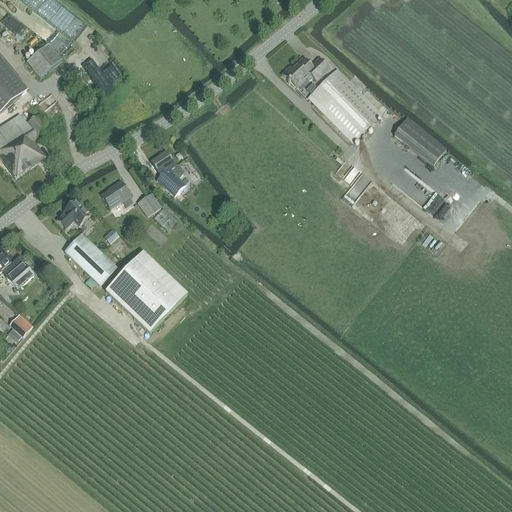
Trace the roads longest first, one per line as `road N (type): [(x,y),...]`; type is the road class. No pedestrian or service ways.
road 1 (tertiary): [(0,226),(190,108),(324,0)]
road 2 (track): [(0,45),(37,89),(53,83),(83,170)]
